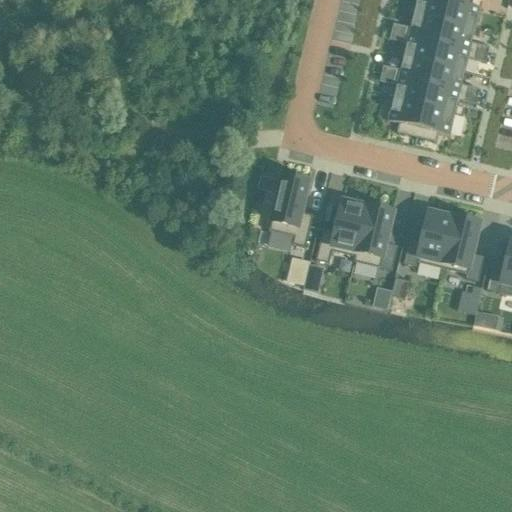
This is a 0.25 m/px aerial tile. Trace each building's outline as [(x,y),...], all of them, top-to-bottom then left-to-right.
[(444,24),(449,2),(449,0),(417,0),(414,16),(444,24)] [(475,31),(480,9),(469,7),(470,0),(449,0),(449,2),(444,24),(475,31)] [(439,45),(444,24),(414,16),(410,29),(393,25),(391,33),(439,45)] [(471,44),(475,31),(444,24),(439,45),(487,57),(489,48),(471,44)] [(434,66),(439,45),(391,33),(389,42),(407,46),(403,59),(434,66)] [(485,65),(487,57),(439,45),(434,66),(464,73),(468,60),(485,65)] [(429,87),(434,66),(403,59),(400,72),(383,67),(381,75),(429,87)] [(461,86),(464,73),(434,66),(429,87),(477,98),(479,90),(461,86)] [(424,108),(429,87),(381,75),(379,84),(396,88),(393,100),(424,108)] [(454,115),(458,102),(475,107),(477,98),(429,87),(424,108),(454,115)] [(416,140),(424,108),(393,100),(388,123),(399,125),(397,135),(416,140)] [(449,137),(454,115),(424,108),(416,140),(436,144),(438,135),(449,137)] [(282,178),(269,233),(294,239),(292,246),(305,249),(313,217),(301,214),(308,184),(304,183),(305,179),(287,175),(286,179),(282,178)] [(274,180),(266,178),(260,177),(257,190),(263,191),(271,193),(274,180)] [(354,264),(368,208),(367,208),(366,209),(342,203),(335,233),(323,230),(315,263),(328,266),(331,253),(354,259),(353,263),(354,264)] [(397,248),(386,245),(393,214),(368,208),(354,264),(391,273),(397,248)] [(442,270),(454,219),(453,219),(453,220),(428,214),(421,244),(409,241),(403,266),(415,269),(417,264),(442,270)] [(478,284),(484,259),(472,256),(479,225),(454,219),(442,270),(466,276),(465,281),(478,284)] [(492,267),(486,292),(511,298),(511,240),(504,270),(492,267)] [(316,279),(318,269),(309,266),(307,277),(316,279)]
